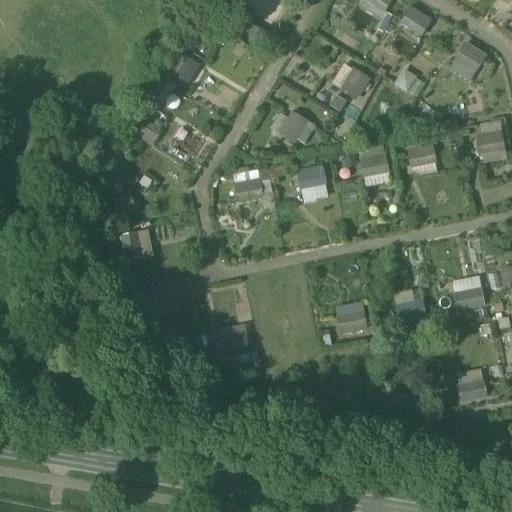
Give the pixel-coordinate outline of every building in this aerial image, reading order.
[(283,5),(274,0),(229,0),(270,26),(283,5)] [(379,17),(390,0),(358,0),(357,2),(379,17)] [(407,5),(397,21),(420,34),(429,18),(407,5)] [(461,40),(446,68),(469,81),(485,53),(461,40)] [(184,58),(175,75),(186,81),(196,64),(184,58)] [(329,86),(357,98),(367,75),(339,63),(329,86)] [(393,85),(417,97),(425,81),(401,69),(393,85)] [(332,95),(327,108),(347,114),(351,101),(332,95)] [(282,107),(270,127),(302,146),(314,126),(282,107)] [(477,123),(479,161),(503,160),(501,121),(477,123)] [(410,173),(436,168),(431,141),(404,146),(410,173)] [(357,155),(361,185),(387,181),(383,151),(357,155)] [(322,166),(296,168),(299,201),(325,198),(322,166)] [(230,173),(233,195),(260,191),(256,169),(230,173)] [(131,259),(152,255),(147,228),(126,232),(131,259)] [(511,264),(499,267),(507,302),(511,301),(511,264)] [(452,279),(454,311),(482,309),(480,277),(452,279)] [(423,320),(421,290),(395,291),(397,321),(423,320)] [(334,304),(336,332),(365,330),(363,302),(334,304)] [(459,403),(485,397),(479,368),(453,374),(459,403)]
